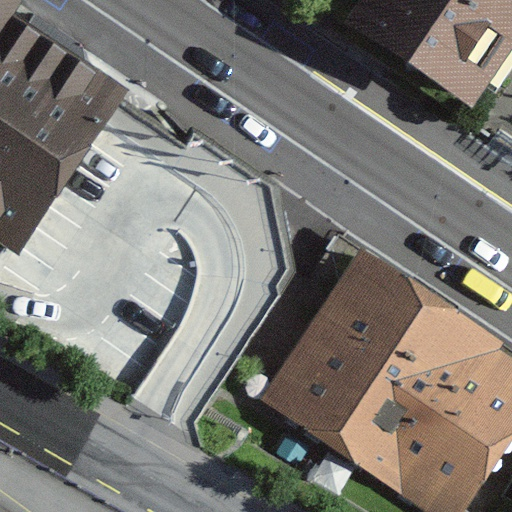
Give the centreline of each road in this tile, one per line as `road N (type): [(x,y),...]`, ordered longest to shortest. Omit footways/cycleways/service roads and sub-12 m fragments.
road 1 (primary): [(511,251),(143,0)]
road 2 (residential): [(210,511),(0,388)]
